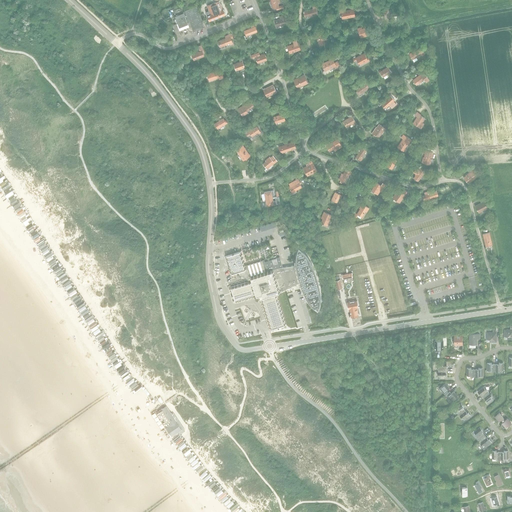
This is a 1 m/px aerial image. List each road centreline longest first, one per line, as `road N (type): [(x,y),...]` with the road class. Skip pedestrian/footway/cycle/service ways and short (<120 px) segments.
road 1 (unclassified): [(232,339),(245,350),(501,310)]
road 2 (unknown): [(356,341),(388,357),(415,401),(424,511)]
road 3 (residential): [(441,180),(427,107),(394,62),(367,0)]
road 4 (unclassified): [(209,183),(187,125),(116,43)]
road 5 (unclassified): [(232,339),(209,280),(209,183)]
road 6 (residential): [(116,43),(132,33),(168,48),(257,11)]
road 7 (residential): [(501,310),(464,186),(441,180)]
road 8 (residential): [(511,431),(498,431),(456,376),(461,360),(507,347)]
road 9 (residential): [(441,180),(410,186),(324,157)]
